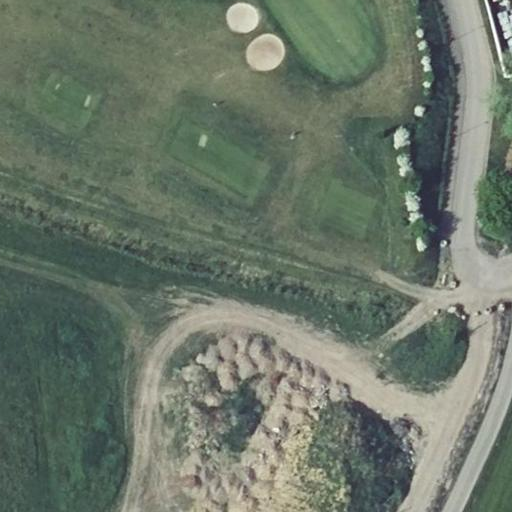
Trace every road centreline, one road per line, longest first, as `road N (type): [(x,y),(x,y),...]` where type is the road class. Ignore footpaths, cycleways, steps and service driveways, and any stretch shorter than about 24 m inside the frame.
road 1 (track): [(452,424),(311,341),(247,317),(202,315),(173,337),(152,376),(125,511)]
road 2 (residential): [(462,0),(480,85),(467,251),(480,267),(511,274)]
road 3 (track): [(410,511),(476,371),(488,270)]
road 4 (track): [(480,267),(469,285),(395,332),(356,369)]
road 5 (residential): [(511,363),(450,511)]
